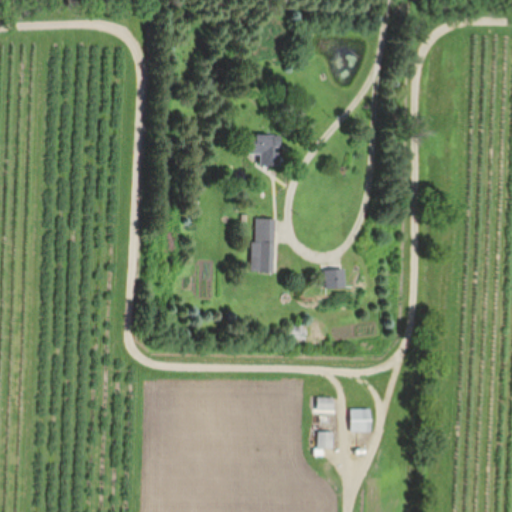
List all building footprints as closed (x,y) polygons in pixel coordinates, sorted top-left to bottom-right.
[(271,166),(271,135),(251,135),(251,155),(258,155),(258,166),(271,166)] [(276,219),(252,219),(252,272),(275,273),(276,219)] [(344,266),(325,266),(325,289),(344,289),(344,266)] [(318,410),(334,411),(335,399),(319,398),(318,410)] [(373,409),(352,409),(352,433),(373,433),(373,409)] [(335,449),(335,432),(320,432),(320,449),(335,449)]
